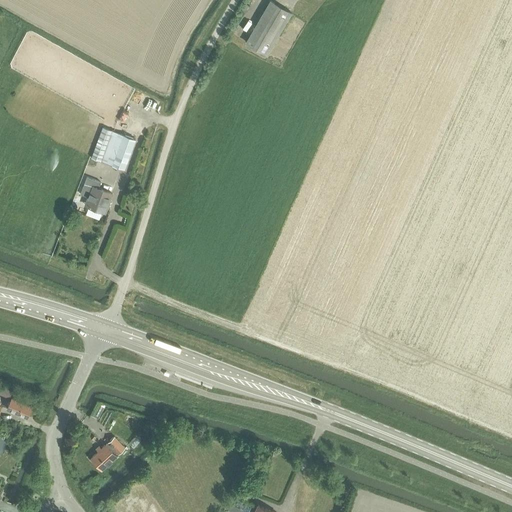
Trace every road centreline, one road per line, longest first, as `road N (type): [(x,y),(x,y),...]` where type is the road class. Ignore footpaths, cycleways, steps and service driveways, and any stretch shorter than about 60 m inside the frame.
road 1 (primary): [(511,486),(103,328)]
road 2 (unclassified): [(103,328),(175,119),(234,0)]
road 3 (unclassified): [(64,496),(53,442),(103,328)]
